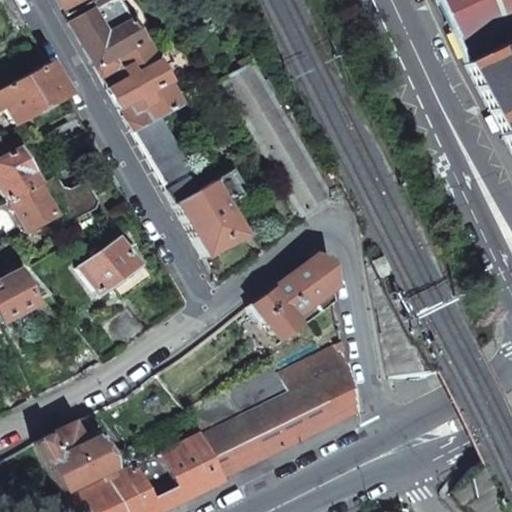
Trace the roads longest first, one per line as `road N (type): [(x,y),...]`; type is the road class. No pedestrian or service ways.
road 1 (residential): [(399,447),(378,416),(341,244),(312,233),(205,313)]
road 2 (residential): [(33,0),(205,313)]
road 3 (residential): [(205,313),(116,381),(0,439)]
road 4 (secondary): [(397,0),(468,151)]
road 5 (tertiary): [(399,447),(270,511)]
road 6 (tertiary): [(511,370),(430,414),(399,447)]
road 7 (secondary): [(468,151),(468,174),(511,265)]
road 8 (tertiary): [(399,447),(451,453),(511,423)]
